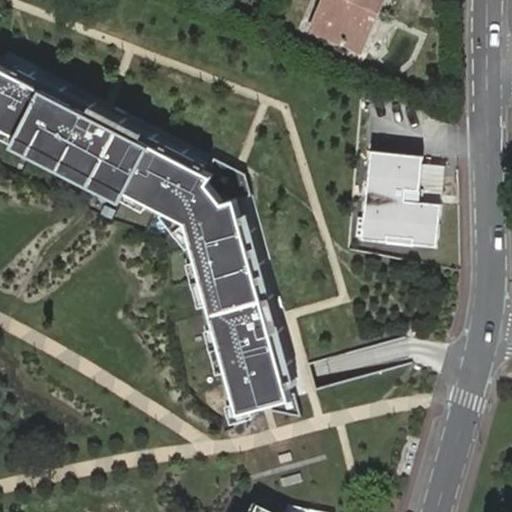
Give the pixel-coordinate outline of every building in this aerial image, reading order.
[(375,4),(381,7),(384,0),(329,0),(320,24),(360,41),(375,4)] [(367,45),(381,7),(375,4),(360,41),(367,45)] [(4,59),(0,56),(0,121),(206,230),(244,408),(272,402),(273,409),(304,415),(299,391),(283,394),(281,386),(244,212),(241,197),(254,194),(248,172),(217,156),(209,172),(206,171),(17,70),(2,62),(4,59)] [(21,63),(17,70),(206,171),(210,164),(121,116),(21,63)] [(428,153),(377,146),(365,233),(439,244),(445,202),(422,199),(428,153)] [(252,210),(244,212),(281,386),(289,385),(287,376),(252,210)]
